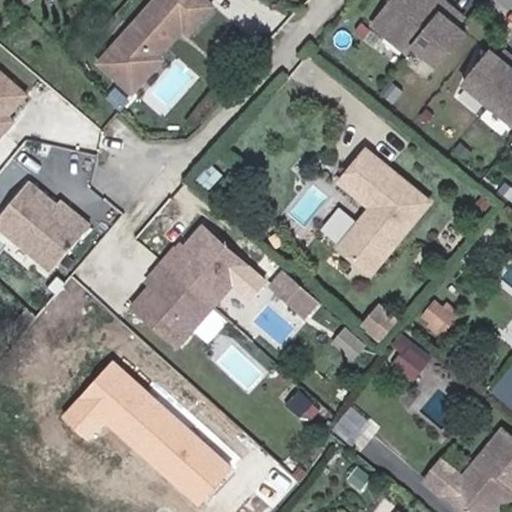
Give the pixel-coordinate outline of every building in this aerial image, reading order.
[(150,0),(156,4),(150,10),(143,4),(96,58),(117,77),(146,44),(152,50),(169,30),(166,28),(175,17),(185,26),(206,0),(150,0)] [(445,18),(441,14),(448,6),(440,0),(392,0),(371,27),(407,56),(414,48),(438,68),(465,34),(445,18)] [(445,18),(452,9),(448,6),(441,14),(445,18)] [(152,50),(146,44),(117,77),(128,86),(157,53),(152,50)] [(511,124),(511,58),(509,56),(504,62),(499,58),(491,51),(463,85),(511,124)] [(504,62),(509,56),(504,52),(499,58),(504,62)] [(24,87),(0,66),(0,125),(0,114),(5,109),(24,87)] [(5,109),(0,114),(0,125),(10,114),(5,109)] [(373,279),(431,206),(366,155),(341,189),(373,213),(341,254),(373,279)] [(54,198),(26,175),(0,205),(0,224),(49,265),(88,219),(74,208),(71,212),(54,198)] [(74,208),(58,194),(54,198),(71,212),(74,208)] [(338,239),(356,216),(341,204),(323,227),(338,239)] [(181,250),(168,265),(218,309),(254,268),(208,229),(186,254),(181,250)] [(218,309),(168,265),(155,280),(160,284),(138,310),(184,350),(218,309)] [(324,302),(289,272),(276,287),(310,317),(324,302)] [(423,321),(449,331),(460,305),(434,295),(423,321)] [(366,325),(386,336),(393,322),(373,312),(366,325)] [(370,346),(350,330),(338,344),(357,360),(370,346)] [(409,332),(389,359),(415,379),(435,352),(409,332)] [(304,418),(316,404),(304,393),(292,408),(304,418)] [(361,450),(383,425),(356,401),(334,426),(361,450)] [(511,439),(511,440),(511,439),(510,439),(510,438),(509,438),(508,437),(507,437),(507,436),(506,436),(468,484),(469,484),(469,488),(453,507),(459,511),(500,511),(508,503),(507,495),(511,489),(511,439)] [(453,507),(469,488),(469,484),(468,484),(463,480),(446,501),(453,507)] [(511,511),(511,489),(507,495),(508,503),(500,511),(511,511)]
